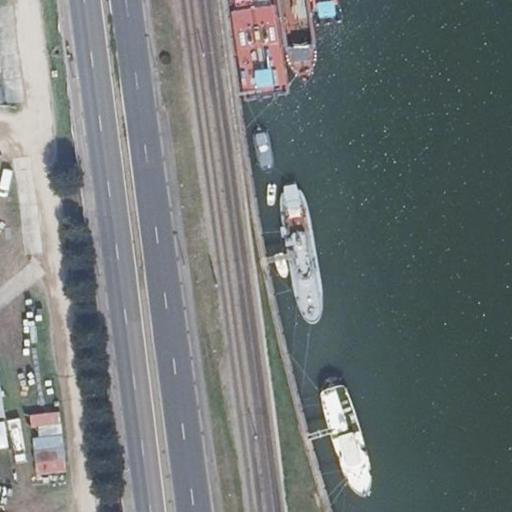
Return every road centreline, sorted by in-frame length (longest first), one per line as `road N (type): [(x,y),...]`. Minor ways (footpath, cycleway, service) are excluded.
road 1 (track): [(22,0),(89,511)]
road 2 (primary): [(194,511),(127,0)]
road 3 (primary): [(83,0),(149,511)]
